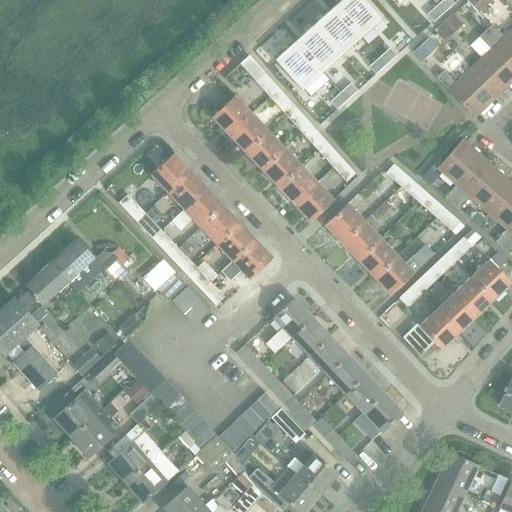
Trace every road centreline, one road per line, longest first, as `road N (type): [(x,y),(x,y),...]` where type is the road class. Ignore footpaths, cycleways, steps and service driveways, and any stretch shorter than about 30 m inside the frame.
road 1 (residential): [(442,408),(173,115)]
road 2 (residential): [(0,267),(173,115)]
road 3 (residential): [(173,115),(298,0)]
road 4 (residential): [(352,511),(442,408)]
